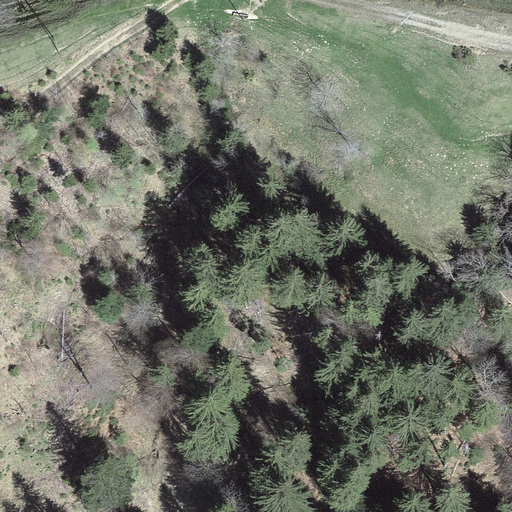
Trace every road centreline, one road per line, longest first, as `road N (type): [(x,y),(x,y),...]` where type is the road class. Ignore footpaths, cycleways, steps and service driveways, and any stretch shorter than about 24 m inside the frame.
road 1 (track): [(0,114),(36,100),(175,0)]
road 2 (track): [(343,0),(511,41)]
